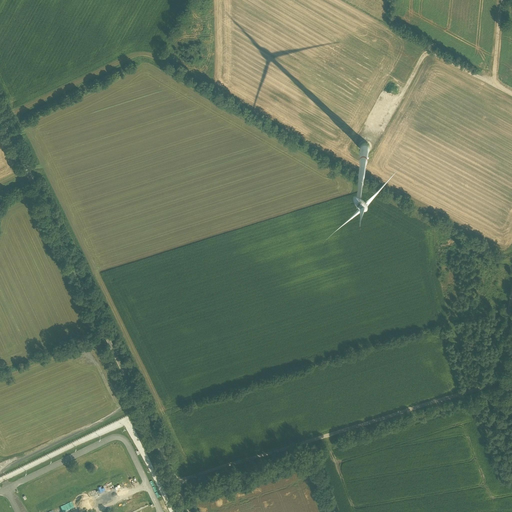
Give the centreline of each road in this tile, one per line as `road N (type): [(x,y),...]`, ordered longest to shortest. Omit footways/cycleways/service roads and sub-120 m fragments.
road 1 (unclassified): [(176,483),(0,111)]
road 2 (track): [(511,313),(497,384),(176,483)]
